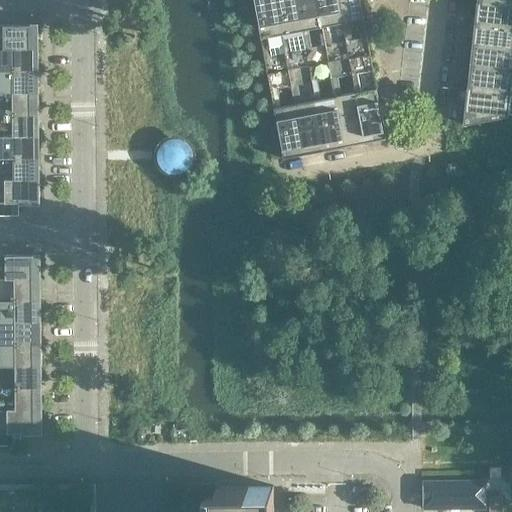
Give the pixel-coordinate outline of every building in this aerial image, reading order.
[(253,0),(267,73),(288,69),(275,0),(253,0)] [(275,0),(288,69),(308,65),(296,0),(275,0)] [(296,0),(308,65),(328,61),(317,0),(296,0)] [(317,0),(328,61),(349,57),(337,0),(317,0)] [(337,0),(349,57),(370,53),(359,0),(337,0)] [(475,15),(477,3),(469,2),(467,14),(475,15)] [(511,27),(511,5),(477,2),(477,3),(475,15),(474,23),(511,27)] [(511,49),(511,27),(474,23),(474,24),(473,36),(472,45),(511,49)] [(0,47),(38,47),(38,24),(0,24),(0,47)] [(473,36),(474,24),(466,24),(465,35),(473,36)] [(470,58),(472,46),(464,45),(462,57),(470,58)] [(511,70),(511,49),(472,45),(472,46),(470,58),(469,66),(511,70)] [(0,69),(38,69),(38,47),(0,47),(0,69)] [(349,57),(365,143),(370,142),(386,139),(370,53),(349,57)] [(350,146),(350,145),(363,143),(364,143),(365,143),(349,57),(328,61),(345,147),(350,146)] [(330,150),(330,149),(343,146),(343,147),(345,147),(328,61),(308,65),(324,151),(330,150)] [(310,153),(323,150),(323,151),(324,151),(308,65),(288,69),(304,154),(310,153)] [(468,79),(469,67),(461,66),(460,78),(468,79)] [(510,92),(511,76),(511,70),(469,66),(469,67),(468,79),(467,88),(510,92)] [(0,91),(38,91),(38,77),(38,69),(0,69),(0,91)] [(290,157),(290,156),(303,154),(304,154),(288,69),(267,73),(283,158),(290,157)] [(466,100),(467,89),(459,88),(458,100),(466,100)] [(508,115),(510,92),(467,88),(467,89),(466,100),(463,124),(508,115)] [(0,113),(39,113),(38,91),(0,91),(0,113)] [(0,135),(39,135),(39,121),(39,113),(0,113),(0,135)] [(0,156),(39,157),(39,135),(0,135),(0,156)] [(183,156),(183,155),(183,153),(182,152),(182,151),(181,150),(180,149),(178,148),(176,147),(175,147),(173,147),(171,148),(170,149),(169,150),(168,151),(167,153),(167,154),(167,156),(167,157),(168,158),(168,160),(169,161),(170,162),(171,162),(173,163),(175,163),(177,163),(178,162),(180,162),(181,161),(182,160),(182,158),(183,156)] [(0,178),(39,178),(39,165),(39,157),(0,156),(0,178)] [(0,201),(39,201),(39,178),(0,178),(0,201)] [(0,277),(40,277),(40,254),(0,254),(0,277)] [(0,299),(40,299),(40,277),(0,277),(0,299)] [(0,321),(41,321),(41,307),(40,299),(0,299),(0,321)] [(0,343),(41,343),(41,321),(0,321),(0,343)] [(0,364),(41,365),(41,351),(41,343),(0,343),(0,364)] [(0,386),(41,386),(41,365),(0,364),(0,386)] [(0,408),(42,408),(41,395),(41,386),(0,386),(0,408)] [(0,431),(42,431),(42,411),(42,408),(0,408),(0,431)] [(500,477),(500,467),(489,467),(489,477),(500,477)] [(273,511),(273,485),(219,486),(219,481),(168,482),(167,482),(167,511),(273,511)] [(434,511),(486,511),(486,481),(423,482),(423,511),(434,511)] [(95,511),(95,483),(0,483),(0,511),(95,511)] [(501,511),(501,509),(501,495),(489,495),(489,511),(501,511)]
